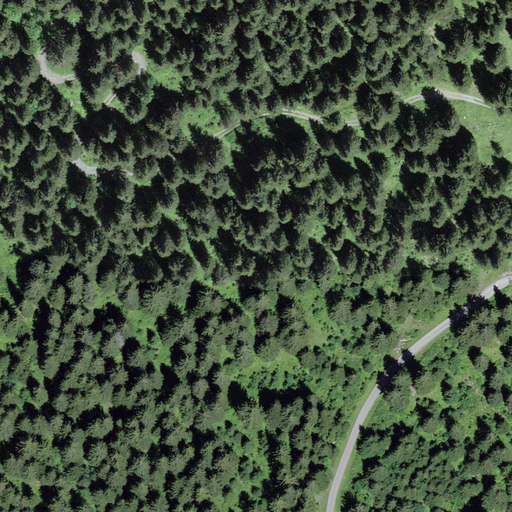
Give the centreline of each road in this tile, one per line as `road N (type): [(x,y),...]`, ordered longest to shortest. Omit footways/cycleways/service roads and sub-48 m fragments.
road 1 (track): [(118,0),(53,38),(40,59),(45,75),(59,81),(134,53),(141,58),(141,75),(77,140),(86,168),(149,168),(266,112),(366,121),(427,94),(511,112)]
road 2 (unclassified): [(511,279),(387,376),(358,423),(329,511)]
